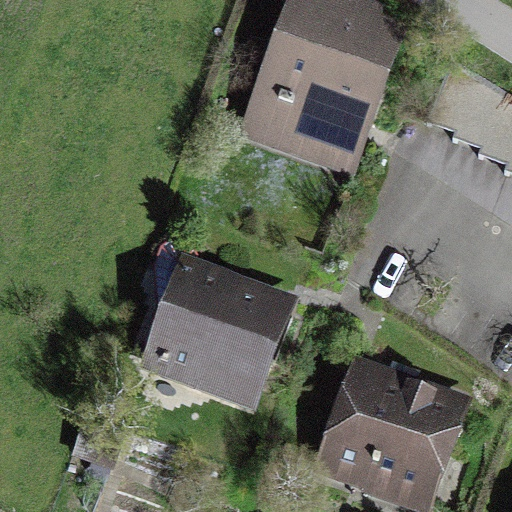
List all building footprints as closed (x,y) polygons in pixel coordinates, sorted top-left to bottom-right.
[(328,0),(303,0),(265,105),(285,112),(274,140),(344,166),(356,135),(346,131),(357,103),(366,78),(375,81),(392,36),(364,26),(368,15),(328,0)] [(454,136),(477,75),(451,58),(426,125),(454,136)] [(477,75),(454,136),(452,142),(480,152),(502,91),(477,75)] [(511,97),(502,91),(480,152),(478,158),(506,169),(511,151),(511,97)] [(247,402),(280,314),(222,292),(225,286),(192,273),(198,260),(194,252),(178,243),(168,243),(160,249),(153,268),(156,310),(143,346),(147,355),(159,359),(156,368),(247,402)] [(364,375),(330,469),(370,484),(372,477),(424,495),(456,408),(364,375)]
